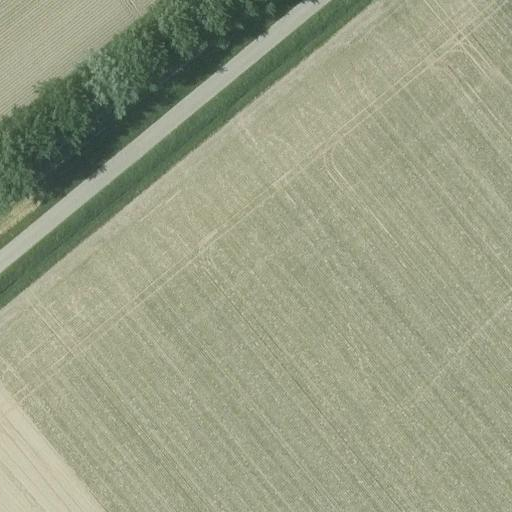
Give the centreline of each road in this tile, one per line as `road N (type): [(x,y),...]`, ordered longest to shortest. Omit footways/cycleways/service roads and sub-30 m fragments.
road 1 (unclassified): [(0,264),(319,0)]
road 2 (primary): [(0,197),(251,0)]
